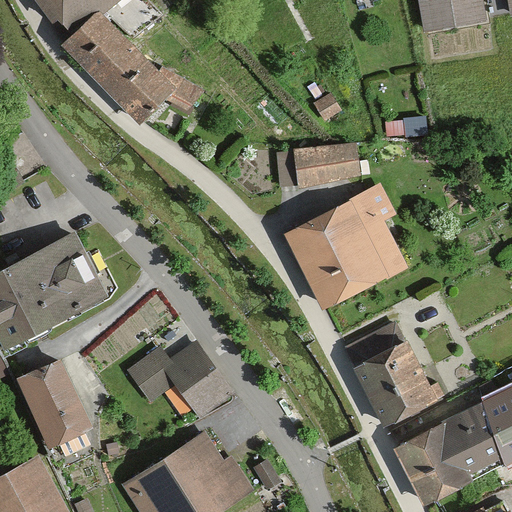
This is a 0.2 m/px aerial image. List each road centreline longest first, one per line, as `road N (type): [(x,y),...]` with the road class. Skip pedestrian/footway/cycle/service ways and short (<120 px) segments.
road 1 (residential): [(25,0),(58,52),(122,118),(238,210),(295,277),(413,511)]
road 2 (residential): [(322,511),(313,482),(215,337),(68,163),(0,66)]
